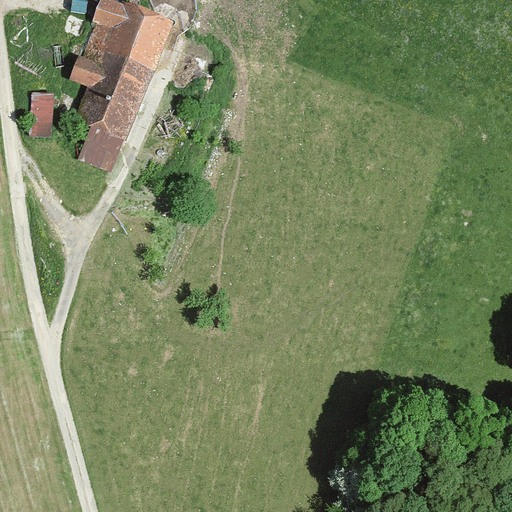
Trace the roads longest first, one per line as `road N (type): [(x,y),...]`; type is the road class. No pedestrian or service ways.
road 1 (track): [(85,511),(8,159)]
road 2 (track): [(56,380),(85,250),(136,165)]
